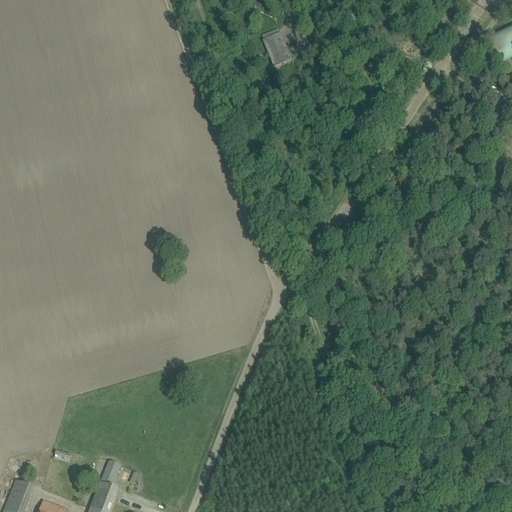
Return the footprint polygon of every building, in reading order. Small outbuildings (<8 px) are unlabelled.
[(511,24),(486,37),(499,64),(511,57),(511,24)] [(263,42),(274,68),(291,61),(280,35),(263,42)] [(56,452),(55,456),(71,460),(72,456),(56,452)] [(108,462),(90,507),(102,511),(109,511),(118,490),(112,488),(121,467),(112,463),(108,462)] [(81,475),(92,479),(95,470),(84,467),(81,475)] [(26,511),(30,500),(11,493),(3,511),(26,511)] [(39,511),(69,511),(70,511),(44,501),(39,511)]
